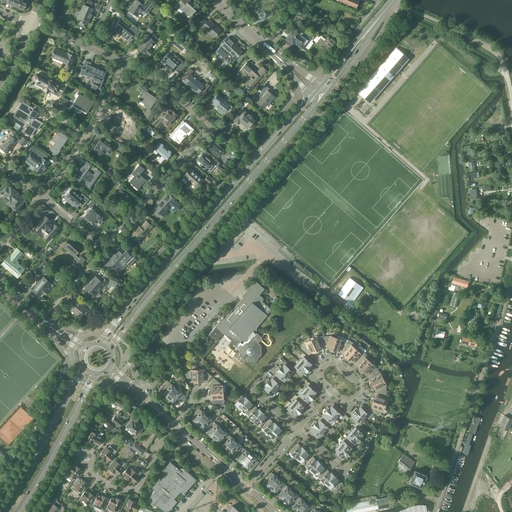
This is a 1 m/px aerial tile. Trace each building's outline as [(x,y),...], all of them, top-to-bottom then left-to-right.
[(27,2),(22,0),(21,0),(18,8),(24,10),(27,2)] [(136,0),(135,0),(128,10),(136,16),(141,10),(146,14),(154,4),(151,2),(149,0),(144,0),(142,4),(136,0)] [(190,0),(181,0),(176,5),(179,8),(177,10),(181,13),(183,11),(190,17),(196,11),(193,8),(196,5),(190,0)] [(334,0),(355,8),(358,0),(334,0)] [(287,4),(284,9),(289,12),(292,6),(287,4)] [(87,24),(93,9),(84,5),(77,20),(87,24)] [(214,37),(220,30),(209,20),(207,22),(203,19),(199,24),(202,27),(203,26),(214,37)] [(120,20),(119,22),(116,20),(112,24),(115,27),(113,28),(128,41),(132,35),(135,38),(141,31),(133,25),(130,29),(120,20)] [(140,25),(138,27),(144,32),(148,26),(144,23),(142,26),(140,25)] [(302,35),(305,32),(297,26),(286,40),(291,44),(293,42),(302,49),(309,41),(302,35)] [(149,56),(152,52),(149,49),(155,42),(148,36),(137,48),(144,54),(146,53),(149,56)] [(237,44),(229,36),(226,39),(225,38),(220,43),(221,45),(219,47),(220,47),(216,51),(221,55),(229,63),(231,60),(232,62),(243,51),(236,45),(237,44)] [(333,48),(337,43),(329,37),(325,42),(333,48)] [(401,41),(358,90),(363,93),(366,89),(373,96),(395,71),(407,57),(413,51),(401,41)] [(72,66),(76,56),(68,53),(67,53),(55,48),(51,57),(64,62),(63,63),(72,66)] [(161,61),(161,62),(173,72),(175,69),(178,72),(179,72),(185,65),(182,63),(183,62),(178,58),(176,60),(171,56),(168,54),(168,53),(168,54),(161,61)] [(395,71),(373,96),(366,89),(363,93),(358,90),(357,91),(369,102),(408,58),(407,57),(395,71)] [(99,93),(101,89),(97,87),(98,85),(100,86),(106,72),(90,65),(91,63),(85,60),(83,66),(81,65),(78,71),(80,72),(80,73),(84,75),(85,74),(93,77),(92,78),(93,78),(91,82),(92,83),(90,89),(99,93)] [(250,89),(267,71),(262,66),(257,72),(246,63),(242,68),(251,77),(244,84),(246,86),(248,89),(249,88),(250,89)] [(190,68),(181,78),(184,81),(198,93),(201,95),(210,85),(207,83),(204,86),(191,74),(193,71),(190,68)] [(212,70),(208,74),(214,79),(218,75),(212,70)] [(35,78),(35,79),(35,80),(35,81),(36,81),(36,82),(37,82),(37,83),(38,84),(39,83),(39,84),(38,86),(42,88),(43,89),(44,90),(44,91),(48,93),(49,92),(53,94),(56,95),(59,89),(60,85),(59,85),(59,84),(57,84),(54,83),(53,82),(54,81),(52,80),(50,79),(48,78),(48,79),(46,78),(37,74),(36,75),(35,77),(35,78)] [(271,97),(272,95),(270,93),(272,91),(266,86),(260,93),(263,95),(257,101),(264,107),(272,98),(271,97)] [(157,99),(146,92),(143,90),(138,98),(141,100),(140,101),(144,104),(143,105),(148,108),(142,116),(150,121),(154,113),(152,112),(152,111),(149,109),(150,108),(157,99)] [(93,102),(88,100),(78,94),(72,105),(82,111),(87,113),(93,102)] [(230,105),(230,106),(217,95),(211,102),(223,113),(227,109),(229,111),(232,107),(230,105)] [(61,96),(58,102),(64,106),(68,100),(61,96)] [(38,112),(33,109),(31,111),(29,110),(29,109),(29,108),(29,107),(22,103),(15,113),(16,113),(14,116),(19,119),(20,117),(26,121),(27,120),(32,122),(30,126),(28,124),(26,127),(25,128),(25,129),(24,131),(22,130),(22,131),(31,136),(30,135),(35,128),(38,130),(41,124),(42,124),(34,119),(38,112)] [(162,106),(154,115),(155,116),(156,117),(157,118),(159,115),(160,116),(160,117),(161,118),(162,118),(163,119),(164,120),(163,121),(164,122),(165,123),(166,123),(167,125),(168,125),(169,124),(169,123),(170,122),(172,120),(173,121),(176,118),(175,117),(177,115),(172,111),(168,108),(166,110),(165,109),(165,108),(163,107),(163,106),(162,106)] [(255,120),(246,111),(243,109),(242,111),(233,121),(238,125),(242,120),(245,124),(244,125),(247,128),(249,127),(253,123),(255,120)] [(125,115),(117,111),(115,115),(114,115),(111,121),(112,122),(109,126),(111,127),(110,129),(110,130),(114,131),(115,129),(117,130),(122,121),(122,122),(123,122),(124,122),(124,123),(128,117),(125,115)] [(183,121),(169,136),(170,137),(170,136),(171,137),(174,140),(176,137),(176,138),(177,137),(178,137),(181,140),(184,136),(185,136),(187,133),(188,134),(191,131),(193,129),(193,130),(194,129),(185,122),(185,123),(183,121)] [(51,140),(49,143),(53,145),(54,146),(52,148),(51,147),(50,150),(51,150),(52,151),(50,153),(55,156),(56,154),(57,155),(60,150),(61,148),(62,147),(68,138),(58,131),(51,140)] [(22,137),(20,140),(12,134),(11,135),(10,135),(8,138),(6,137),(4,139),(6,141),(4,144),(1,142),(0,143),(0,147),(0,148),(7,153),(17,141),(19,143),(23,146),(27,141),(22,137)] [(101,139),(93,150),(101,155),(104,150),(109,153),(113,147),(101,139)] [(211,148),(210,150),(213,153),(218,158),(220,156),(225,151),(214,141),(209,146),(211,148)] [(160,142),(153,150),(157,153),(158,151),(162,155),(158,160),(161,163),(171,152),(160,142)] [(28,158),(33,162),(31,164),(35,167),(34,169),(39,172),(42,168),(44,170),(47,166),(45,165),(47,161),(42,157),(41,158),(39,156),(42,152),(32,145),(29,150),(32,152),(28,158)] [(123,146),(119,151),(125,156),(128,151),(123,146)] [(467,159),(469,159),(473,158),(473,157),(473,156),(474,156),(475,153),(474,151),(472,151),(472,149),(471,148),(470,148),(465,148),(466,155),(468,155),(468,157),(466,157),(467,159)] [(197,160),(201,163),(199,165),(207,171),(213,164),(202,154),(197,160)] [(449,155),(437,156),(438,197),(452,196),(449,155)] [(144,169),(139,165),(142,161),(136,156),(133,159),(139,165),(131,174),(134,176),(129,182),(137,190),(146,180),(139,175),(144,169)] [(89,189),(101,172),(98,169),(93,175),(87,171),(92,165),(86,161),(74,178),(79,182),(83,177),(88,181),(85,185),(89,189)] [(219,163),(216,166),(222,172),(225,169),(219,163)] [(197,189),(204,180),(190,168),(182,176),(183,177),(184,175),(197,187),(196,189),(197,189)] [(6,184),(0,190),(0,191),(4,195),(4,196),(10,201),(11,202),(9,205),(15,210),(24,199),(17,193),(17,192),(11,187),(10,188),(6,184)] [(72,188),(64,197),(70,203),(72,201),(78,207),(79,205),(82,207),(89,199),(82,193),(80,196),(72,188)] [(122,206),(129,198),(120,190),(113,198),(116,201),(114,203),(112,201),(109,205),(111,207),(109,209),(114,213),(118,207),(120,204),(122,206)] [(157,204),(154,207),(162,215),(166,211),(169,207),(170,206),(171,207),(172,209),(175,211),(180,205),(167,193),(157,204)] [(101,204),(94,198),(93,200),(100,206),(101,204)] [(92,200),(87,205),(90,208),(91,209),(84,216),(84,217),(87,219),(87,220),(90,222),(93,224),(93,225),(93,224),(97,221),(99,223),(100,223),(104,219),(104,218),(101,215),(102,215),(101,215),(93,207),(92,207),(93,207),(92,208),(91,207),(95,202),(92,200)] [(45,216),(35,227),(40,232),(42,230),(46,234),(44,235),(45,236),(49,240),(59,229),(54,224),(53,226),(49,222),(50,221),(45,216)] [(146,233),(152,226),(146,221),(140,228),(138,226),(130,235),(138,242),(146,233)] [(78,266),(84,259),(81,257),(79,259),(75,255),(78,253),(77,252),(81,248),(70,238),(67,241),(67,242),(63,247),(78,260),(75,264),(78,266)] [(17,277),(24,269),(17,263),(18,262),(16,260),(22,253),(17,248),(10,256),(9,255),(2,264),(17,277)] [(136,259),(126,250),(122,254),(117,250),(104,264),(109,269),(114,263),(122,270),(130,261),(131,262),(130,263),(132,264),(136,259)] [(42,261),(35,269),(37,271),(44,263),(42,261)] [(300,270),(303,266),(295,261),(292,264),(300,270)] [(47,273),(51,268),(46,265),(42,269),(47,273)] [(310,277),(313,274),(305,268),(302,271),(310,277)] [(95,276),(85,287),(88,290),(95,295),(95,296),(95,295),(96,296),(97,296),(98,296),(99,295),(99,294),(99,293),(98,292),(101,289),(102,289),(103,290),(104,289),(105,288),(105,287),(105,286),(104,285),(105,285),(108,288),(114,281),(106,273),(102,277),(100,280),(95,276)] [(46,289),(50,283),(43,277),(32,290),(40,296),(42,293),(44,295),(48,290),(46,289)] [(457,278),(452,277),(448,289),(457,291),(459,285),(463,286),(465,281),(461,280),(461,279),(458,278),(457,278)] [(349,302),(360,286),(361,286),(349,278),(338,294),(347,301),(344,306),(351,311),(355,306),(354,306),(349,302)] [(216,327),(209,335),(216,341),(223,333),(231,340),(230,341),(236,347),(237,345),(239,347),(239,356),(241,357),(240,359),(243,362),(244,360),(246,362),(255,361),(261,354),(261,345),(257,343),(262,337),(258,333),(260,330),(256,327),(263,319),(271,309),(272,309),(262,301),(263,300),(263,299),(263,298),(259,295),(265,289),(255,281),(242,296),(243,297),(234,308),(224,319),(224,318),(223,318),(222,318),(221,319),(219,321),(220,322),(216,327)] [(281,294),(285,290),(281,286),(277,290),(281,294)] [(86,313),(88,310),(75,298),(67,306),(78,316),(83,310),(86,313)] [(316,337),(311,340),(317,352),(318,352),(318,351),(319,351),(319,350),(319,349),(319,348),(321,347),(324,347),(323,336),(316,337)] [(323,336),(324,347),(327,346),(329,347),(329,348),(329,349),(330,350),(331,351),(332,352),(336,338),(330,336),(323,336)] [(463,337),(462,343),(476,346),(477,341),(463,337)] [(347,342),(346,342),(342,340),(336,338),(332,352),(333,352),(334,352),(335,351),(336,350),(336,351),(336,350),(339,350),(341,352),(347,342)] [(317,352),(311,340),(305,342),(300,348),(308,354),(310,352),(312,351),(313,352),(314,353),(315,353),(316,353),(317,352)] [(348,340),(346,342),(347,342),(341,352),(344,353),(345,355),(345,356),(345,357),(345,358),(345,359),(346,359),(346,360),(358,347),(353,343),(348,340)] [(351,360),(355,363),(364,353),(358,347),(346,360),(347,360),(347,361),(348,361),(349,361),(350,361),(350,360),(350,361),(351,360)] [(359,372),(360,372),(369,361),(367,359),(367,358),(367,357),(367,356),(367,355),(364,353),(355,363),(359,367),(359,368),(359,369),(359,370),(359,371),(359,372)] [(300,358),(298,361),(309,370),(311,368),(310,367),(309,366),(313,362),(304,354),(304,355),(301,359),(300,358)] [(292,367),(295,370),(301,376),(305,371),(305,372),(306,372),(307,373),(309,370),(298,361),(296,363),(297,364),(293,368),(292,367)] [(367,374),(368,376),(377,369),(374,365),(369,361),(360,372),(361,373),(362,373),(363,373),(364,373),(365,372),(367,374)] [(292,367),(286,362),(282,366),(281,366),(280,365),(278,367),(289,377),(291,375),(290,374),(294,370),(295,371),(295,370),(292,367)] [(278,372),(274,376),(282,383),(286,379),(287,379),(289,377),(278,367),(276,370),(277,371),(278,372)] [(198,384),(197,369),(191,370),(184,373),(189,382),(192,381),(194,381),(194,382),(195,382),(195,383),(196,383),(197,384),(198,384)] [(203,369),(197,369),(198,384),(199,384),(200,383),(201,382),(201,381),(202,381),(202,380),(204,380),(207,382),(212,376),(203,369)] [(370,385),(383,379),(380,373),(377,369),(368,376),(370,378),(371,380),(370,381),(370,382),(370,383),(370,384),(370,385)] [(266,381),(277,391),(279,389),(278,388),(282,383),(274,376),(270,380),(269,380),(268,379),(266,381)] [(208,392),(208,393),(222,392),(222,385),(214,378),(209,384),(211,386),(211,389),(210,389),(209,390),(208,391),(208,392)] [(376,389),(376,392),(386,392),(386,385),(383,379),(370,385),(370,386),(371,386),(371,387),(372,387),(373,387),(374,388),(374,387),(376,389)] [(167,399),(176,389),(167,380),(159,389),(166,394),(165,395),(166,395),(165,397),(167,399)] [(275,393),(277,391),(266,381),(264,383),(265,385),(262,390),(270,397),(274,392),(275,393)] [(304,387),(302,389),(314,399),(316,396),(314,395),(315,395),(314,394),(318,390),(309,383),(305,387),(304,387)] [(183,395),(176,389),(167,399),(170,401),(171,400),(172,399),(176,403),(183,395)] [(297,397),(305,404),(309,400),(310,400),(311,401),(314,399),(302,389),(300,391),(301,392),(297,397)] [(222,392),(208,393),(208,394),(209,394),(209,395),(210,395),(210,396),(211,396),(212,396),(212,399),(211,402),(223,406),(224,402),(225,401),(224,400),(224,399),(223,398),(222,392)] [(371,399),(371,400),(384,405),(386,399),(386,392),(376,392),(376,395),(375,397),(374,397),(373,398),(372,398),(371,399)] [(239,409),(249,398),(246,396),(245,397),(244,397),(240,394),(232,403),(233,402),(237,406),(237,407),(239,409)] [(114,397),(112,400),(121,408),(123,405),(114,397)] [(302,413),(302,412),(304,410),(302,409),(302,408),(305,404),(297,397),(293,401),(292,400),(290,403),(302,413)] [(242,410),(246,414),(254,406),(249,402),(250,401),(251,400),(249,398),(239,409),(241,411),(242,410)] [(384,405),(371,400),(371,401),(371,402),(371,403),(372,404),(373,404),(372,407),(370,409),(374,412),(374,413),(378,416),(382,411),(384,405)] [(299,415),(302,413),(290,403),(288,405),(289,406),(285,410),(293,418),(297,413),(298,414),(299,415)] [(325,409),(336,419),(338,417),(338,416),(342,411),(333,404),(330,408),(329,408),(327,407),(325,409)] [(354,410),(365,420),(367,418),(366,417),(370,413),(371,413),(368,410),(362,405),(358,409),(357,409),(356,408),(354,410)] [(250,419),(252,421),(262,410),(260,408),(259,409),(258,410),(254,406),(246,414),(251,418),(250,419)] [(132,412),(129,409),(127,408),(125,411),(123,414),(119,411),(111,420),(115,424),(114,425),(116,427),(117,426),(118,426),(129,414),(130,415),(132,412)] [(197,425),(206,415),(199,409),(192,417),(196,421),(195,422),(196,422),(194,423),(197,425)] [(336,419),(325,409),(323,412),(324,413),(325,414),(321,418),(330,425),(334,421),(336,419)] [(262,410),(252,421),(255,423),(256,422),(260,426),(268,418),(263,414),(264,413),(265,412),(262,410)] [(365,420),(354,410),(352,412),(353,414),(354,414),(350,419),(356,424),(359,427),(360,426),(359,426),(362,421),(363,422),(365,420)] [(213,421),(206,415),(197,425),(200,428),(201,426),(201,427),(202,426),(206,429),(213,421)] [(511,418),(505,415),(499,426),(508,430),(511,421),(511,418)] [(475,434),(480,418),(474,416),(469,432),(475,434)] [(315,420),(313,423),(324,433),(326,430),(330,425),(321,418),(318,422),(317,421),(317,422),(315,420)] [(136,435),(142,428),(139,425),(140,424),(135,420),(134,421),(132,419),(126,426),(136,435)] [(266,433),(268,435),(278,423),(275,421),(274,423),(274,422),(273,423),(269,419),(262,428),(266,432),(266,433)] [(212,439),(222,429),(215,422),(207,431),(211,434),(211,435),(210,437),(212,439)] [(278,423),(268,435),(270,437),(271,436),(276,440),(283,432),(279,428),(279,427),(280,426),(278,423)] [(322,435),(324,433),(313,423),(311,425),(312,426),(312,427),(313,427),(309,432),(317,439),(322,434),(322,435)] [(352,428),(350,431),(361,441),(363,438),(362,437),(361,436),(365,432),(364,431),(361,428),(359,427),(356,424),(356,425),(353,429),(352,428)] [(93,442),(99,445),(103,438),(99,436),(101,432),(92,428),(91,431),(90,430),(86,439),(87,440),(87,441),(89,442),(90,441),(93,443),(93,442)] [(228,435),(228,434),(222,429),(212,439),(215,441),(216,440),(217,439),(221,443),(228,435)] [(345,438),(353,446),(357,441),(357,442),(359,443),(361,441),(350,431),(348,433),(349,434),(345,438)] [(468,454),(470,448),(468,447),(473,434),(469,433),(462,452),(468,454)] [(226,451),(235,441),(228,435),(221,443),(225,447),(224,447),(225,447),(224,449),(226,451)] [(132,442),(126,437),(124,441),(135,450),(136,452),(138,453),(142,456),(145,451),(135,442),(131,446),(130,445),(132,442)] [(340,442),(338,444),(349,454),(351,452),(350,451),(349,450),(353,446),(345,438),(341,443),(340,442)] [(242,447),(235,441),(226,451),(229,453),(230,452),(231,451),(235,455),(242,447)] [(295,459),(305,448),(303,446),(302,447),(301,447),(297,444),(289,452),(294,456),(293,457),(295,459)] [(349,454),(338,444),(336,447),(337,447),(332,452),(341,459),(345,455),(345,456),(347,457),(349,454)] [(103,457),(105,460),(106,459),(109,461),(113,455),(116,451),(109,446),(107,448),(106,447),(100,455),(100,456),(101,457),(103,457)] [(241,465),(251,454),(244,448),(236,456),(241,460),(240,461),(239,462),(241,465)] [(308,450),(305,448),(295,459),(298,461),(298,460),(303,464),(310,456),(306,452),(307,451),(308,450)] [(409,470),(411,466),(414,462),(403,453),(397,462),(409,470)] [(258,460),(251,454),(241,465),(244,467),(245,466),(246,465),(250,469),(258,460)] [(311,472),(321,461),(318,459),(317,460),(316,461),(312,457),(305,466),(309,470),(311,472)] [(126,464),(123,461),(120,464),(115,460),(109,468),(109,469),(109,470),(111,471),(112,471),(115,473),(115,472),(118,474),(122,469),(126,464)] [(314,474),(318,478),(326,469),(322,466),(322,465),(323,463),(321,461),(311,472),(313,475),(314,474)] [(180,469),(179,470),(170,462),(162,471),(165,473),(152,488),(155,490),(148,498),(151,500),(150,502),(156,507),(158,506),(164,511),(167,511),(177,502),(174,499),(175,498),(180,492),(183,494),(196,480),(184,469),(180,469)] [(78,468),(75,465),(75,466),(72,464),(68,469),(68,470),(64,474),(71,480),(73,477),(75,478),(81,470),(81,469),(79,468),(78,468)] [(138,476),(141,473),(135,467),(133,470),(131,468),(125,476),(125,477),(126,478),(127,479),(128,479),(131,481),(134,483),(139,477),(138,476)] [(324,485),(334,473),(332,471),(331,473),(331,472),(330,473),(326,469),(318,478),(323,482),(322,483),(324,485)] [(414,470),(408,482),(421,487),(426,475),(416,471),(414,470)] [(266,487),(269,489),(278,479),(271,472),(264,481),(268,484),(267,485),(268,485),(266,487)] [(284,472),(282,474),(289,480),(291,477),(284,472)] [(337,476),(334,473),(324,485),(327,487),(328,486),(335,492),(342,484),(335,478),(336,477),(337,476)] [(87,484),(81,479),(81,480),(78,478),(74,483),(71,487),(77,493),(79,490),(81,492),(87,484)] [(274,489),(278,493),(285,485),(278,479),(269,489),(272,491),(273,490),(274,489)] [(280,499),(283,501),(292,491),(289,488),(285,485),(278,493),(282,497),(281,497),(280,499)] [(91,494),(89,492),(88,492),(85,490),(81,496),(78,500),(81,502),(83,500),(88,504),(94,496),(94,495),(93,494),(91,494)] [(287,502),(291,505),(299,497),(292,491),(283,501),(285,503),(286,502),(287,502)] [(95,501),(92,505),(102,510),(108,499),(107,498),(107,497),(105,496),(104,497),(101,495),(101,496),(98,494),(94,500),(95,501)] [(376,499),(376,497),(376,496),(372,496),(353,499),(347,505),(348,511),(359,511),(378,508),(389,506),(387,497),(377,499),(376,499)] [(115,497),(115,498),(112,497),(108,503),(109,503),(106,508),(113,511),(114,511),(116,509),(117,510),(122,501),(121,501),(121,499),(120,499),(118,499),(115,497)] [(294,511),(295,511),(297,511),(306,503),(299,497),(291,505),(295,509),(295,510),(294,511)] [(134,511),(135,511),(139,505),(136,504),(136,503),(133,501),(132,500),(131,499),(130,500),(129,499),(125,508),(127,509),(125,511),(134,511)] [(306,503),(297,511),(310,511),(312,509),(306,503)]
